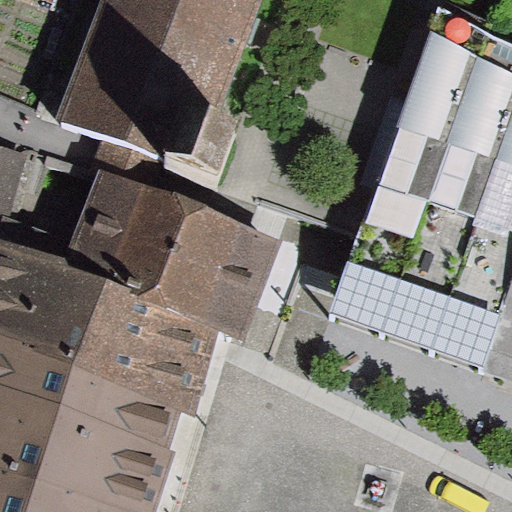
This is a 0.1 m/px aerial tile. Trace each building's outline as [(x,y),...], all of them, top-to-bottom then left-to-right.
[(94,0),(55,109),(170,150),(163,171),(215,189),(233,139),(214,132),(261,0),(94,0)] [(389,322),(491,21),(450,0),(434,0),(333,304),(389,322)] [(439,339),(511,122),(511,32),(491,21),(389,322),(439,339)] [(511,122),(439,339),(489,356),(511,290),(511,122)] [(26,151),(0,143),(0,222),(5,224),(8,215),(26,151)] [(98,158),(67,232),(8,215),(5,224),(0,222),(0,348),(197,404),(242,321),(259,280),(279,233),(98,158)] [(511,290),(489,356),(511,363),(511,290)] [(0,511),(165,511),(169,500),(197,404),(0,348),(0,511)]
